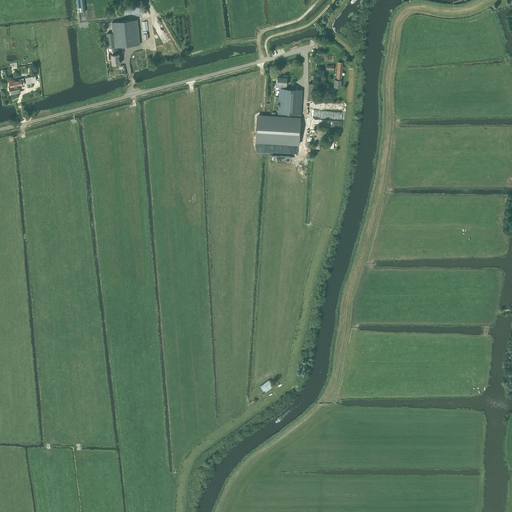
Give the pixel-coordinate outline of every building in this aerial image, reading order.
[(144,4),(124,7),(124,15),(145,13),(144,4)] [(119,54),(118,47),(140,45),(137,20),(112,22),(113,33),(108,33),(109,49),(112,48),(113,55),(108,55),(109,60),(112,59),(113,65),(120,64),(119,54)] [(341,88),(343,62),(338,62),(337,80),(335,80),(334,87),(341,88)] [(276,84),(276,87),(279,87),(279,88),(280,88),(280,89),(286,89),(286,85),(287,85),(288,85),(289,84),(289,80),(288,79),(287,79),(287,78),(278,77),(278,84),(276,84)] [(12,86),(9,87),(10,94),(20,92),(19,88),(18,87),(22,86),(22,85),(24,85),(23,79),(11,81),(12,86)] [(280,89),(278,113),(301,114),(303,90),(286,89),(280,89)] [(301,114),(278,113),(278,116),(265,115),(260,115),(257,117),(256,142),(300,144),(300,132),(301,118),(301,114)] [(329,135),(329,133),(329,132),(328,130),(327,129),(326,127),(324,127),(323,126),(321,126),(319,127),(318,127),(317,129),(316,130),(315,132),(315,133),(315,135),(316,137),(317,138),(319,139),(320,140),(322,140),(324,140),(325,139),(327,138),(328,137),(329,135)] [(273,386),(269,381),(261,387),(265,392),(273,386)]
